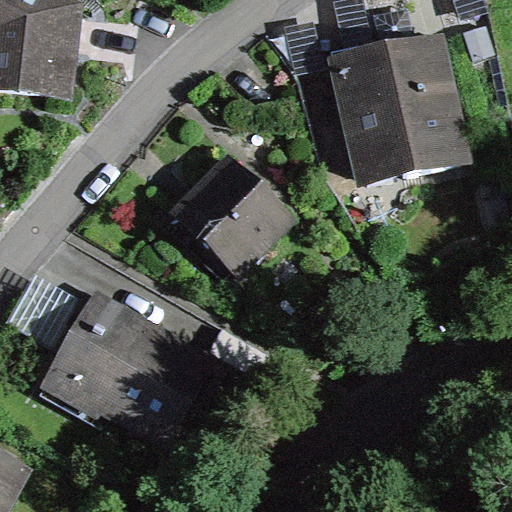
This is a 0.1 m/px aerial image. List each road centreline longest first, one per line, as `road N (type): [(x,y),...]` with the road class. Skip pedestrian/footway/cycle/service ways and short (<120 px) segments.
road 1 (residential): [(245,0),(180,54),(107,153),(0,273)]
road 2 (residential): [(511,347),(328,462),(267,511)]
